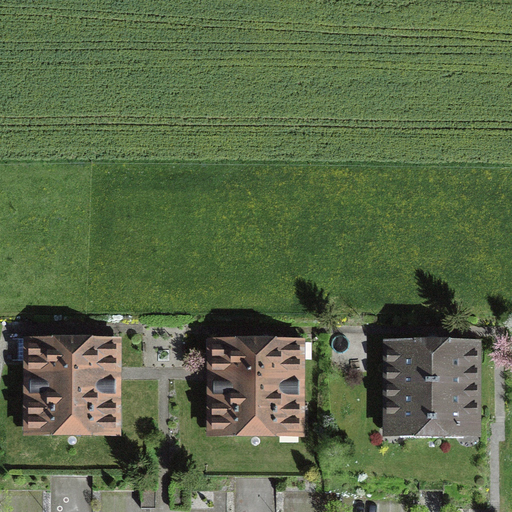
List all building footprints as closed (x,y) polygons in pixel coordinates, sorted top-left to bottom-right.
[(29,365),(29,420),(48,420),(48,430),(91,430),(91,420),(115,420),(115,361),(105,361),(105,344),(80,344),(78,339),(73,336),(67,338),(65,344),(39,344),(39,365),(29,365)] [(248,345),(223,345),(223,340),(208,340),(208,361),(212,361),(212,421),(236,421),(236,431),(274,431),(274,421),(298,421),(299,362),(303,362),(303,341),(288,341),(289,345),(264,345),(261,339),(256,337),(250,340),(248,345)] [(399,346),(399,362),(389,362),(389,422),(408,422),(408,432),(455,432),(455,422),(475,422),(475,364),(480,364),(480,343),(463,343),(463,346),(440,346),(436,339),(430,337),(425,340),(423,346),(399,346)] [(156,509),(156,484),(141,484),(141,509),(156,509)] [(185,484),(171,484),(171,509),(185,509),(185,484)]
